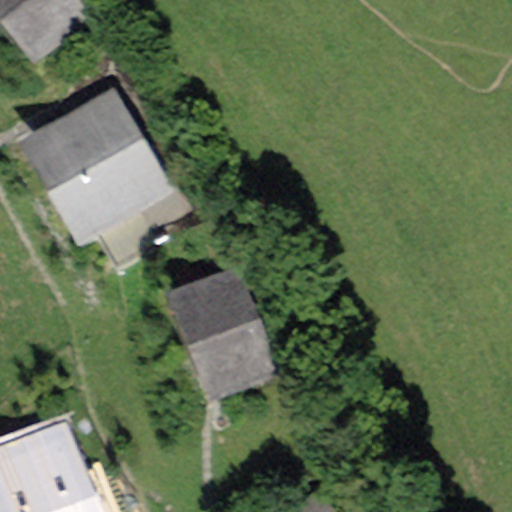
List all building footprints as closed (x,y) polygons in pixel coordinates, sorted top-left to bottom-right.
[(72,0),(4,0),(41,46),(83,13),(72,0)] [(113,108),(49,146),(95,223),(159,185),(113,108)] [(239,281),(190,301),(225,386),(273,367),(239,281)] [(0,480),(12,511),(62,511),(87,502),(62,439),(0,463),(0,480)] [(91,511),(87,502),(62,511),(91,511)]
